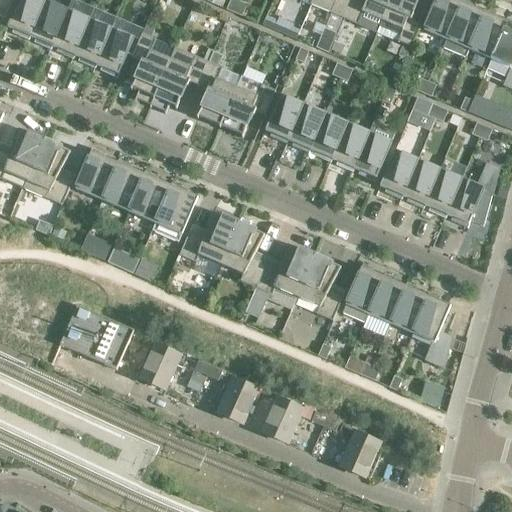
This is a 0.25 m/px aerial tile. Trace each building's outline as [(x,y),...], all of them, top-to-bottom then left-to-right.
[(0,0),(0,9),(7,13),(12,0),(0,0)] [(29,41),(30,37),(45,2),(41,0),(18,0),(7,27),(20,33),(19,36),(28,40),(29,41)] [(224,0),(213,0),(212,4),(221,8),(224,0)] [(234,13),(239,1),(236,0),(230,0),(226,10),(234,13)] [(345,19),(352,0),(312,0),(311,5),(345,19)] [(357,24),(359,19),(380,28),(391,0),(352,0),(345,19),(357,24)] [(391,0),(380,28),(399,36),(397,42),(407,45),(410,47),(421,23),(411,19),(416,8),(413,7),(417,0),(391,0)] [(437,0),(425,29),(447,38),(462,3),(455,0),(437,0)] [(469,47),(484,12),(472,7),(473,4),(464,0),(462,0),(462,3),(447,38),(443,47),(465,56),(469,47)] [(247,5),(239,1),(234,13),(242,16),(247,5)] [(45,2),(30,37),(42,42),(41,45),(50,49),(50,50),(51,50),(52,47),(67,11),(45,2)] [(491,57),(506,21),(494,16),(495,13),(486,9),(485,8),(484,12),(469,47),(491,57)] [(67,11),(52,47),(64,52),(63,55),(72,59),(73,60),(74,56),(90,21),(67,11)] [(300,31),(267,16),(263,26),(296,40),(300,31)] [(506,21),(491,57),(511,65),(511,69),(505,86),(511,88),(511,20),(508,19),(509,18),(507,18),(506,21)] [(90,21),(74,56),(86,61),(85,64),(94,68),(94,69),(95,69),(97,65),(112,30),(90,21)] [(146,26),(142,35),(151,38),(155,30),(146,26)] [(337,34),(325,29),(316,48),(328,53),(337,34)] [(112,30),(97,65),(108,70),(107,74),(116,78),(117,78),(119,74),(118,74),(133,39),(112,30)] [(149,108),(150,108),(172,55),(153,47),(156,40),(151,38),(142,35),(141,34),(131,58),(140,62),(136,73),(138,74),(130,90),(132,91),(133,89),(139,92),(134,101),(136,102),(137,100),(150,106),(149,108)] [(334,43),(330,52),(340,55),(343,47),(334,43)] [(402,46),(398,56),(405,59),(409,49),(402,46)] [(301,48),(296,60),(304,63),(309,52),(301,48)] [(213,53),(209,63),(218,67),(223,57),(213,53)] [(199,87),(209,63),(195,57),(192,64),(172,55),(150,108),(151,108),(151,106),(165,112),(164,114),(165,114),(170,105),(176,107),(175,109),(176,110),(183,92),(185,93),(190,83),(199,87)] [(218,67),(209,63),(199,87),(207,91),(203,101),(205,102),(196,118),(198,119),(199,117),(220,126),(219,128),(239,84),(220,76),(223,69),(218,67)] [(340,79),(345,67),(338,64),(333,75),(340,79)] [(353,70),(345,67),(340,79),(348,82),(353,70)] [(416,90),(424,94),(429,82),(421,79),(416,90)] [(384,97),(389,86),(382,82),(377,94),(384,97)] [(429,82),(424,94),(432,97),(437,85),(429,82)] [(239,84),(219,128),(220,129),(221,127),(242,136),(241,138),(243,138),(248,121),(250,122),(255,111),(265,115),(275,91),(260,85),(257,92),(239,84)] [(398,89),(389,86),(384,97),(393,101),(398,89)] [(286,145),(288,141),(303,106),(280,96),(265,131),(278,137),(276,140),(285,144),(286,145)] [(460,109),(468,112),(473,101),(465,97),(460,109)] [(473,101),(468,112),(476,116),(481,104),(473,101)] [(435,119),(440,107),(433,104),(428,116),(435,119)] [(309,154),(310,150),(325,115),(303,106),(288,141),(300,146),(299,149),(307,153),(309,154)] [(449,111),(440,107),(435,119),(444,123),(449,111)] [(331,163),(332,160),(347,124),(325,115),(310,150),(322,155),(321,159),(330,163),(329,163),(331,163)] [(479,138),(484,126),(477,123),(472,135),(479,138)] [(353,173),(354,169),(369,134),(347,124),(332,160),(344,165),(343,168),(352,172),(351,172),(353,173)] [(493,130),(484,126),(479,138),(488,141),(493,130)] [(27,182),(44,142),(46,139),(28,132),(28,134),(17,130),(11,148),(9,148),(7,154),(0,150),(0,178),(1,179),(4,173),(27,182)] [(369,134),(354,169),(366,174),(365,178),(374,181),(374,182),(375,182),(376,178),(391,143),(369,134)] [(53,147),(44,142),(27,182),(48,191),(46,198),(62,205),(72,181),(61,176),(63,170),(61,170),(70,153),(54,144),(53,147)] [(76,188),(102,199),(117,163),(104,158),(105,156),(92,149),(90,152),(91,153),(76,188)] [(402,197),(417,161),(394,151),(379,187),(392,192),(391,195),(400,199),(400,200),(401,200),(402,197)] [(119,160),(117,163),(102,199),(128,210),(144,175),(131,169),(132,167),(119,160)] [(423,210),(424,206),(440,170),(417,161),(402,197),(414,202),(413,205),(422,209),(423,210)] [(462,180),(447,215),(458,221),(457,224),(466,228),(467,229),(469,225),(468,224),(482,192),(491,196),(499,169),(486,163),(476,186),(462,180)] [(445,219),(447,215),(462,180),(440,170),(424,206),(436,211),(435,214),(444,218),(444,219),(445,219)] [(145,171),(144,175),(128,210),(155,221),(170,186),(157,181),(158,178),(145,171)] [(155,221),(150,232),(178,244),(198,198),(183,192),(184,189),(172,182),(170,186),(155,221)] [(221,265),(239,225),(239,223),(222,215),(221,217),(211,213),(205,231),(204,230),(201,236),(189,231),(179,255),(195,262),(198,255),(221,265)] [(53,227),(40,222),(37,231),(49,236),(53,227)] [(256,287),(266,264),(255,259),(257,253),(256,253),(264,236),(248,227),(247,229),(239,225),(221,265),(244,274),(241,281),(256,287)] [(80,251),(106,259),(112,242),(86,234),(80,251)] [(297,297),(315,258),(316,255),(298,248),(298,249),(287,246),(281,264),(280,263),(277,269),(266,264),(256,287),(265,292),(273,295),(276,288),(297,297)] [(134,275),(141,260),(115,248),(108,263),(134,275)] [(324,261),(315,258),(297,297),(319,306),(316,313),(332,320),(343,296),(331,291),(333,285),(332,284),(341,268),(325,260),(324,261)] [(170,274),(141,261),(136,273),(165,286),(170,274)] [(361,268),(346,303),(341,314),(363,323),(368,312),(383,277),(371,272),(372,269),(363,265),(364,265),(362,264),(361,268)] [(368,312),(390,322),(405,287),(393,282),(394,278),(385,275),(386,274),(384,274),(383,277),(368,312)] [(406,283),(405,287),(390,322),(412,331),(427,296),(415,291),(416,288),(407,284),(408,284),(406,283)] [(256,287),(245,312),(255,316),(265,292),(256,287)] [(429,292),(427,296),(412,331),(434,341),(426,360),(443,368),(451,338),(439,333),(450,306),(437,300),(439,297),(430,293),(429,292)] [(77,308),(60,346),(116,370),(132,332),(77,308)] [(139,381),(170,390),(182,351),(151,342),(139,381)] [(322,345),(317,357),(325,360),(330,348),(322,345)] [(199,359),(195,369),(206,374),(211,364),(199,359)] [(359,375),(367,378),(372,366),(364,363),(359,375)] [(211,364),(206,374),(218,379),(223,369),(211,364)] [(372,366),(367,378),(375,382),(380,370),(372,366)] [(193,370),(187,386),(199,391),(205,375),(193,370)] [(215,413),(244,425),(260,387),(231,375),(215,413)] [(394,376),(389,388),(397,391),(402,380),(394,376)] [(445,387),(426,382),(421,401),(430,405),(440,408),(445,387)] [(276,395),(261,433),(290,444),(304,406),(276,395)] [(316,411),(311,421),(323,426),(328,416),(316,411)] [(328,416),(323,426),(335,431),(340,421),(328,416)] [(366,479),(382,441),(353,429),(337,467),(366,479)]
